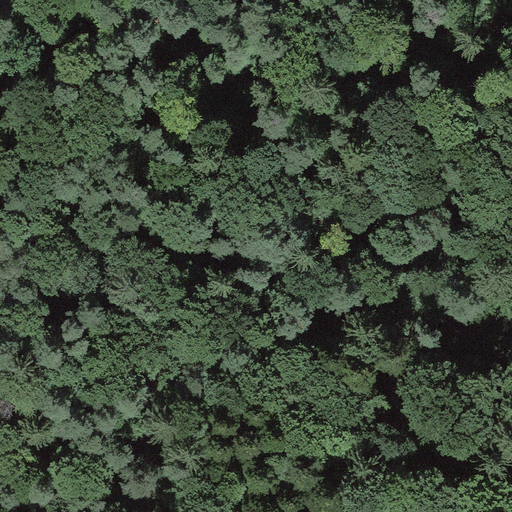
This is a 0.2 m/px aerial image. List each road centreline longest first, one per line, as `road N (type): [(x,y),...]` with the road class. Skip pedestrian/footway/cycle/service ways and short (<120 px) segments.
road 1 (track): [(511,361),(442,325),(344,305),(241,317)]
road 2 (track): [(172,511),(145,443),(147,373),(175,339),(241,317)]
